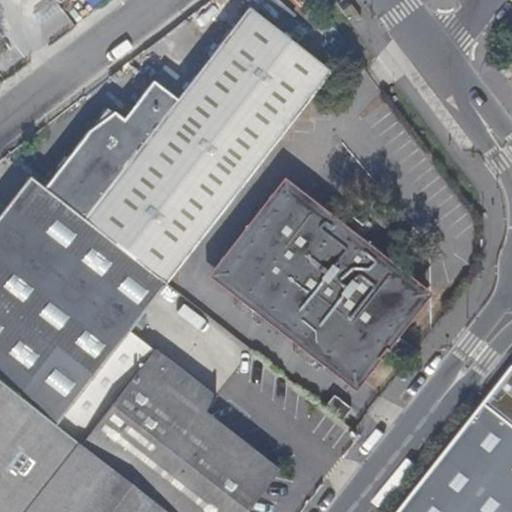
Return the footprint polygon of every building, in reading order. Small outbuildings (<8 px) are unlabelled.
[(98,117),(43,188),(162,282),(307,98),(329,70),(247,6),(184,86),(162,69),(133,106),(122,99),(98,117)] [(43,188),(28,177),(0,212),(0,381),(52,422),(125,329),(162,282),(43,188)] [(411,293),(283,194),(222,273),(351,372),(411,293)] [(125,329),(52,422),(165,511),(243,511),(275,471),(200,411),(212,396),(125,329)] [(511,367),(511,368),(482,405),(511,428),(511,367)] [(52,422),(0,381),(0,489),(51,423),(52,422)] [(333,395),(324,408),(342,421),(351,409),(333,395)] [(511,511),(511,428),(482,405),(398,511),(511,511)] [(159,511),(54,428),(0,498),(0,511),(159,511)]
